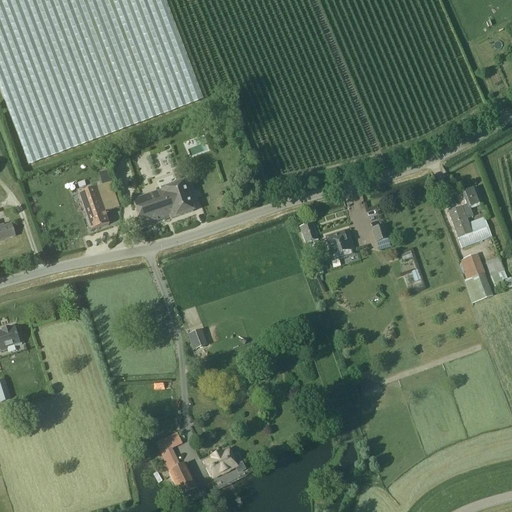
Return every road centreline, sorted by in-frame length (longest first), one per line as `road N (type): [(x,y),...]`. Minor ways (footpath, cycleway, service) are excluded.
road 1 (tertiary): [(0,285),(387,176),(446,155),(511,115)]
road 2 (track): [(313,0),(387,176)]
